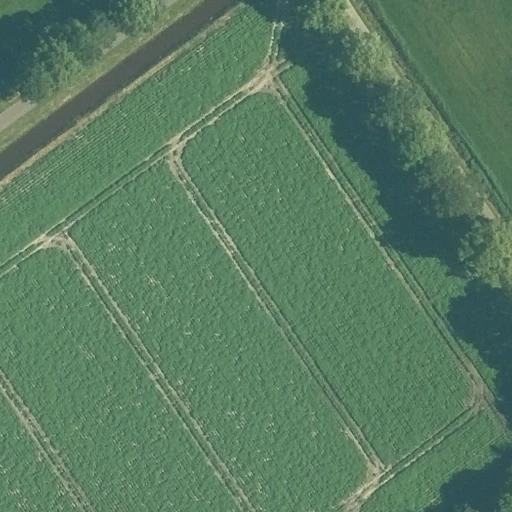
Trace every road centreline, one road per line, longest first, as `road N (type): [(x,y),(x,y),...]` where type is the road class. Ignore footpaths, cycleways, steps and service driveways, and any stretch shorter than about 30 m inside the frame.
road 1 (unclassified): [(511,274),(325,0)]
road 2 (unclassified): [(0,138),(180,0)]
